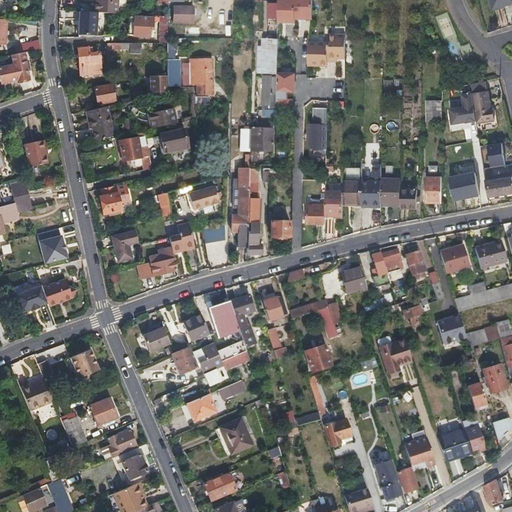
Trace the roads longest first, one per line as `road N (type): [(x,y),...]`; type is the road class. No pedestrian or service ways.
road 1 (residential): [(511,212),(383,236),(105,317)]
road 2 (residential): [(57,95),(105,317)]
road 3 (residential): [(187,511),(105,317)]
